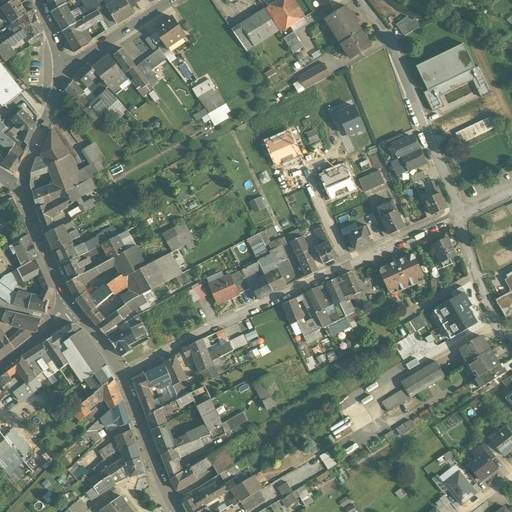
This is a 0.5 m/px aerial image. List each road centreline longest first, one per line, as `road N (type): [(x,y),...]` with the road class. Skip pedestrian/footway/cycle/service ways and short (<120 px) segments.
road 1 (residential): [(120,374),(348,265)]
road 2 (residential): [(358,0),(399,52),(456,215)]
road 3 (residential): [(120,374),(176,511)]
road 4 (residential): [(456,215),(487,319),(511,346)]
road 5 (residential): [(21,182),(28,215),(75,311)]
road 6 (residential): [(171,0),(60,71)]
